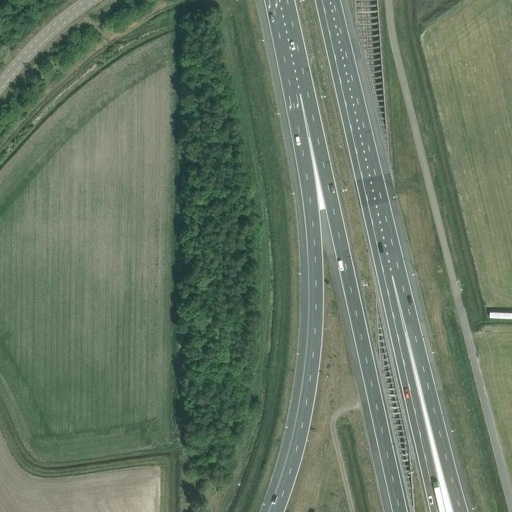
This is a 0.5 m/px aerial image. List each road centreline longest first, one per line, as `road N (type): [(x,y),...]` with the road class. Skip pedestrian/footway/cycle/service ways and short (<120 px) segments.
road 1 (motorway): [(302,91),(399,511)]
road 2 (motorway): [(302,91),(315,328),(297,448),(275,511)]
road 3 (motorway): [(389,275),(327,0)]
road 4 (motorway): [(462,511),(389,275)]
road 5 (motorway): [(436,511),(389,275)]
road 6 (tertiary): [(0,87),(54,28),(93,0)]
